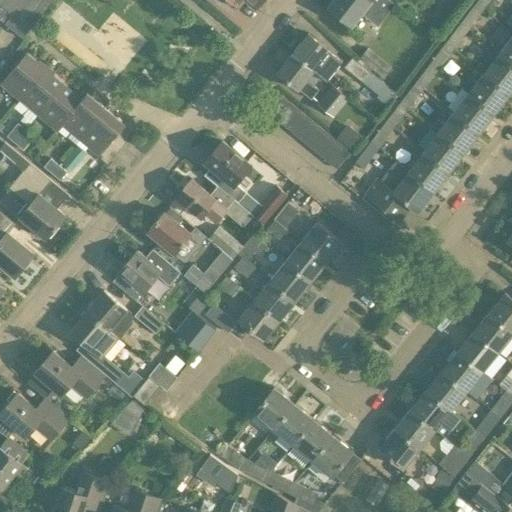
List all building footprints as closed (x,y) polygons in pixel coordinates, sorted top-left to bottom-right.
[(0,0),(0,5),(11,14),(3,24),(21,38),(51,0),(0,0)] [(263,0),(228,0),(238,8),(244,0),(255,10),(263,0)] [(360,13),(376,25),(393,3),(388,0),(333,0),(328,6),(351,24),(360,13)] [(477,0),(475,4),(482,10),(489,0),(477,0)] [(460,24),(467,29),(476,17),(469,12),(460,24)] [(461,37),(454,31),(445,43),(452,49),(461,37)] [(308,32),(292,52),(314,69),(322,60),(334,69),(342,59),(308,32)] [(511,64),(511,34),(498,53),(511,64)] [(358,59),(370,69),(382,79),(391,67),(367,48),(358,59)] [(446,57),(439,51),(429,63),(437,69),(446,57)] [(321,74),(314,69),(292,52),(277,72),(311,99),(318,89),(312,84),(321,74)] [(509,93),(511,88),(511,64),(498,53),(483,73),(509,93)] [(0,83),(0,85),(18,100),(43,70),(24,54),(0,83)] [(370,69),(358,59),(353,54),(344,64),(362,78),(370,69)] [(416,81),(423,87),(432,75),(425,69),(416,81)] [(61,85),(43,70),(18,100),(27,108),(22,114),(29,120),(35,114),(36,116),(61,85)] [(493,112),(509,93),(483,73),(468,92),(493,112)] [(80,100),(61,85),(36,116),(55,131),(60,125),(80,100)] [(317,104),(333,118),(347,99),(331,86),(317,104)] [(268,113),(282,97),(273,90),(260,106),(268,113)] [(399,103),(407,109),(416,97),(409,91),(399,103)] [(478,132),(493,112),(468,92),(452,112),(478,132)] [(80,100),(60,125),(70,134),(67,139),(74,145),(104,110),(85,94),(80,100)] [(282,97),(268,113),(277,120),(290,104),(282,97)] [(290,104),(277,120),(285,127),(299,111),(290,104)] [(394,126),(404,113),(396,108),(387,120),(394,126)] [(104,110),(74,145),(82,152),(86,147),(97,156),(122,125),(104,110)] [(294,134),(307,117),(299,111),(285,127),(294,134)] [(463,152),(478,132),(452,112),(437,132),(463,152)] [(307,117),(294,134),(302,140),(316,124),(307,117)] [(324,130),(316,124),(302,140),(310,147),(324,130)] [(364,138),(348,126),(338,138),(354,150),(364,138)] [(7,136),(23,149),(30,141),(15,127),(7,136)] [(388,134),(380,128),(371,141),(378,146),(388,134)] [(319,154),(332,137),(324,130),(310,147),(319,154)] [(448,171),(463,152),(437,132),(422,151),(448,171)] [(341,144),(332,137),(319,154),(327,161),(341,144)] [(221,140),(204,161),(231,184),(240,172),(253,182),(261,172),(221,140)] [(0,146),(0,154),(21,171),(7,188),(28,205),(17,218),(44,239),(63,215),(38,195),(49,181),(2,143),(0,146)] [(349,151),(341,144),(327,161),(336,167),(349,151)] [(363,167),(372,155),(365,149),(356,161),(363,167)] [(433,190),(448,171),(422,151),(408,170),(433,190)] [(44,167),(59,180),(67,172),(51,158),(44,167)] [(417,211),(433,190),(408,170),(407,171),(394,161),(380,180),(376,177),(363,194),(394,218),(406,202),(417,211)] [(217,184),(210,194),(190,178),(175,196),(200,216),(207,207),(218,217),(234,198),(217,184)] [(253,213),(263,221),(285,194),(276,186),(253,213)] [(288,202),(273,219),(285,228),(298,210),(288,202)] [(194,227),(189,232),(163,211),(147,230),(174,252),(181,244),(192,252),(205,236),(194,227)] [(0,266),(13,277),(32,254),(6,233),(14,224),(0,213),(0,266)] [(286,231),(273,219),(266,230),(279,239),(286,231)] [(317,221),(300,241),(326,261),(342,241),(317,221)] [(233,258),(243,245),(218,226),(208,238),(233,258)] [(266,245),(253,235),(244,244),(257,254),(266,245)] [(310,281),(326,261),(300,241),(284,260),(310,281)] [(137,249),(118,271),(142,291),(155,275),(168,286),(179,273),(152,250),(145,257),(137,249)] [(246,277),(254,268),(242,257),(234,267),(246,277)] [(284,260),(269,280),(294,300),(310,281),(284,260)] [(204,293),(213,282),(192,265),(183,275),(204,293)] [(225,276),(217,286),(229,295),(238,286),(225,276)] [(269,280),(253,299),(278,320),(294,300),(269,280)] [(87,308),(119,335),(130,322),(125,317),(129,312),(125,309),(102,290),(87,308)] [(511,298),(504,292),(488,311),(511,330),(511,298)] [(262,339),(278,320),(253,299),(237,318),(262,339)] [(204,313),(219,325),(227,331),(235,321),(212,303),(204,313)] [(133,316),(155,334),(163,324),(142,306),(133,316)] [(102,355),(119,335),(87,308),(68,330),(81,341),(74,349),(113,382),(122,372),(102,355)] [(498,351),(511,333),(511,330),(488,311),(473,331),(498,351)] [(178,335),(198,351),(216,328),(196,312),(178,335)] [(473,331),(457,350),(482,371),(498,351),(473,331)] [(52,349),(33,372),(60,394),(70,383),(86,396),(103,375),(81,356),(72,366),(52,349)] [(466,390),(482,371),(457,350),(441,370),(466,390)] [(147,376),(159,385),(164,390),(174,377),(157,363),(147,376)] [(441,370),(425,389),(450,410),(466,390),(441,370)] [(143,404),(159,385),(147,376),(131,395),(143,404)] [(253,412),(272,427),(292,403),(273,387),(253,412)] [(409,409),(435,429),(444,437),(460,417),(450,410),(425,389),(409,409)] [(501,419),(511,404),(511,395),(505,390),(490,409),(501,419)] [(17,391),(0,410),(0,416),(24,437),(35,425),(50,438),(68,417),(45,398),(37,408),(17,391)] [(312,419),(292,403),(272,427),(292,444),(312,419)] [(409,409),(394,428),(419,448),(435,429),(409,409)] [(490,409),(474,429),(485,438),(501,419),(490,409)] [(292,444),(312,460),(332,435),(312,419),(292,444)] [(403,468),(419,448),(394,428),(378,447),(403,468)] [(470,457),(485,438),(474,429),(459,449),(470,457)] [(360,458),(332,435),(312,460),(340,483),(360,458)] [(0,490),(28,454),(6,437),(0,444),(0,490)] [(241,471),(247,459),(227,445),(219,455),(241,471)] [(454,478),(470,457),(459,449),(455,445),(438,465),(454,478)] [(247,459),(241,471),(265,483),(271,471),(247,459)] [(465,471),(484,486),(492,476),(472,462),(465,471)] [(227,468),(217,483),(225,489),(230,491),(237,474),(228,467),(227,468)] [(61,487),(51,511),(81,511),(84,505),(98,510),(108,481),(82,471),(74,492),(61,487)] [(288,494),(293,483),(271,471),(265,483),(288,494)] [(453,478),(440,471),(432,488),(446,494),(453,478)] [(479,511),(511,511),(511,509),(483,487),(484,486),(465,471),(454,486),(471,499),(468,503),(479,511)] [(511,471),(501,485),(511,493),(511,471)] [(293,483),(288,494),(312,506),(318,495),(293,483)] [(112,505),(109,511),(155,511),(160,499),(133,489),(126,510),(112,505)] [(295,511),(298,504),(277,494),(270,511),(295,511)] [(235,511),(239,503),(225,498),(219,511),(235,511)]
